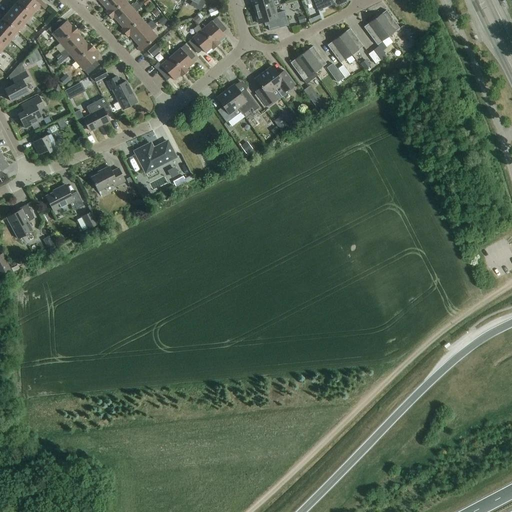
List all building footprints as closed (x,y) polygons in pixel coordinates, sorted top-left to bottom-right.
[(47,7),(39,0),(18,0),(0,21),(0,53),(41,7),(45,10),(47,7)] [(105,12),(109,16),(125,1),(124,0),(108,0),(102,5),(107,10),(105,12)] [(191,0),(193,1),(190,6),(201,11),(206,0),(191,0)] [(255,0),(252,1),(255,13),(274,7),(280,5),(278,0),(255,0)] [(315,0),(314,1),(318,11),(334,5),(332,0),(315,0)] [(114,18),(118,23),(138,6),(136,3),(131,7),(125,1),(109,16),(112,19),(114,18)] [(310,2),(303,6),(309,16),(315,13),(310,2)] [(121,30),(124,34),(141,19),(136,13),(141,8),(138,6),(118,23),(123,29),(121,30)] [(274,7),(255,13),(258,24),(267,22),(269,32),(288,26),(284,12),(276,14),(274,7)] [(157,9),(152,13),(155,17),(160,13),(157,9)] [(375,19),(388,37),(400,29),(386,11),(375,19)] [(298,18),(300,24),(306,23),(304,16),(298,18)] [(164,17),(158,22),(162,27),(168,22),(164,17)] [(212,22),(202,30),(217,47),(220,44),(219,42),(225,37),(222,33),(226,30),(216,18),(212,22)] [(129,36),(134,41),(154,24),(152,21),(147,25),(141,19),(124,34),(128,38),(129,36)] [(388,37),(375,19),(364,28),(377,46),(377,45),(379,47),(374,51),(381,60),(386,57),(382,52),(387,48),(382,42),(388,37)] [(52,34),(58,41),(75,27),(73,25),(72,27),(67,21),(63,24),(60,20),(48,30),(52,34)] [(154,24),(134,41),(139,47),(137,48),(140,52),(157,37),(152,31),(157,26),(154,24)] [(80,33),(75,27),(58,41),(65,50),(60,54),(62,57),(83,40),(78,34),(80,33)] [(350,29),(338,37),(352,55),(363,47),(350,29)] [(217,47),(202,30),(192,39),(188,42),(198,54),(202,50),(205,54),(211,48),(213,50),(217,47)] [(352,55),(338,37),(327,46),(340,64),(352,55)] [(70,55),(77,64),(94,49),(89,43),(87,45),(83,40),(62,57),(65,60),(70,55)] [(156,44),(148,52),(153,58),(161,50),(156,44)] [(180,49),(171,57),(185,74),(189,71),(187,69),(193,64),(191,61),(195,57),(185,45),(181,49),(180,49)] [(313,47),(302,55),(315,73),(326,65),(313,47)] [(94,49),(77,64),(83,71),(84,71),(87,75),(99,65),(95,61),(99,58),(94,52),(96,51),(94,49)] [(368,55),(376,64),(380,61),(373,51),(368,55)] [(315,73),(302,55),(290,63),(304,81),(315,73)] [(185,74),(171,57),(161,66),(157,70),(167,81),(171,77),(174,81),(180,76),(181,77),(185,74)] [(367,60),(361,65),(366,71),(371,67),(367,60)] [(31,82),(21,63),(10,75),(15,85),(5,90),(11,102),(29,93),(25,85),(31,82)] [(333,64),(327,69),(338,83),(344,79),(333,64)] [(343,66),(339,69),(346,79),(350,76),(343,66)] [(264,73),(276,90),(279,88),(284,94),(289,89),(294,86),(284,72),(279,75),(273,67),(264,73)] [(96,82),(107,76),(104,70),(93,76),(96,82)] [(276,90),(264,73),(255,80),(261,88),(256,92),(267,106),(276,99),(271,93),(276,90)] [(60,80),(64,85),(69,81),(64,76),(60,80)] [(111,90),(112,90),(122,109),(117,112),(117,113),(122,110),(123,110),(137,103),(126,82),(121,84),(117,77),(106,82),(111,90)] [(57,85),(51,88),(54,95),(61,91),(57,85)] [(231,100),(237,108),(242,115),(251,108),(254,112),(259,108),(245,90),(241,94),(234,85),(225,92),(231,100)] [(311,86),(304,91),(319,111),(325,106),(311,86)] [(72,89),(65,92),(69,100),(76,96),(72,89)] [(232,112),(237,108),(225,92),(217,99),(223,107),(217,111),(227,123),(236,116),(232,112)] [(39,96),(27,103),(21,106),(24,112),(18,115),(25,129),(43,120),(38,111),(45,108),(39,96)] [(86,109),(90,116),(83,119),(87,125),(90,132),(109,121),(105,113),(110,110),(104,98),(87,107),(86,109)] [(81,114),(76,117),(81,128),(87,125),(83,119),(81,114)] [(282,118),(275,122),(282,131),(288,126),(282,118)] [(61,137),(57,131),(55,125),(42,132),(45,137),(32,143),(39,156),(48,151),(49,153),(58,149),(54,141),(61,137)] [(276,127),(271,131),(275,136),(280,132),(276,127)] [(176,158),(168,142),(153,149),(151,144),(135,152),(146,173),(176,158)] [(250,146),(248,144),(242,149),(243,150),(246,154),(252,149),(250,146)] [(182,160),(176,163),(181,176),(187,173),(182,160)] [(135,161),(126,165),(134,182),(143,179),(135,161)] [(111,172),(109,167),(102,171),(103,172),(91,178),(98,192),(113,184),(114,187),(125,182),(118,169),(111,172)] [(183,177),(173,182),(175,185),(175,186),(185,181),(185,180),(183,177)] [(77,210),(84,206),(76,192),(71,195),(66,185),(56,190),(57,191),(46,197),(53,210),(66,204),(66,205),(72,202),(77,210)] [(138,189),(143,198),(150,194),(145,185),(138,189)] [(34,219),(27,205),(21,208),(22,210),(6,218),(18,239),(33,231),(28,222),(34,219)] [(81,217),(88,230),(98,225),(92,212),(81,217)] [(2,254),(0,255),(0,275),(10,270),(2,254)]
